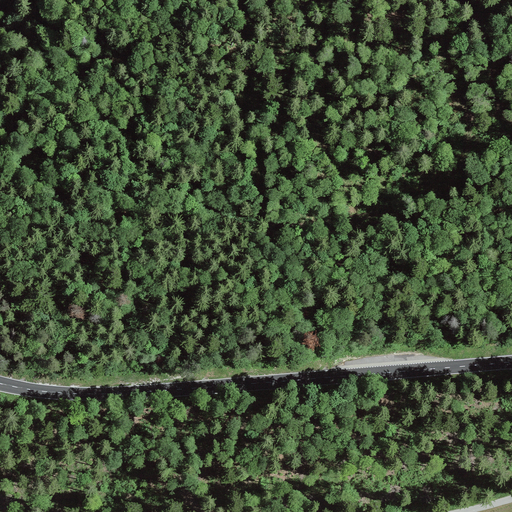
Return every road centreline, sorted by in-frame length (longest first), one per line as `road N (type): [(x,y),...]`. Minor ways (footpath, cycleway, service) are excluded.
road 1 (tertiary): [(0,383),(65,395),(511,361)]
road 2 (track): [(511,136),(401,203)]
